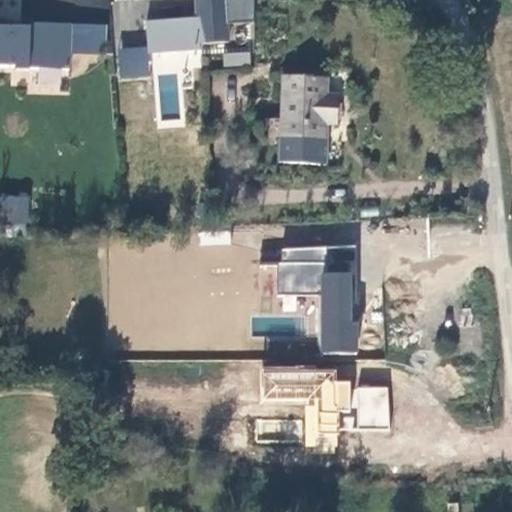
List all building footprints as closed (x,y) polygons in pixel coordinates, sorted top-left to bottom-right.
[(81,0),(80,22),(105,24),(108,0),(106,0),(81,0)] [(197,0),(201,44),(230,42),(227,0),(197,0)] [(0,21),(0,68),(11,69),(10,90),(66,93),(68,53),(105,54),(106,25),(0,21)] [(147,47),(116,48),(117,79),(148,77),(147,47)] [(224,51),(224,65),(250,65),(250,51),(224,51)] [(281,136),(326,139),(327,123),(332,123),(334,95),(329,95),(330,79),(285,76),(281,136)] [(0,222),(28,223),(28,195),(0,195),(0,222)] [(356,246),(327,245),(326,270),(355,271),(356,246)] [(318,353),(357,353),(357,320),(353,319),(354,273),(324,273),(324,247),(280,247),(280,267),(276,266),(275,294),(319,295),(318,353)] [(493,408),(485,318),(465,320),(466,335),(461,335),(462,351),(468,351),(473,410),(493,408)] [(337,429),(387,430),(389,386),(336,384),(336,368),(262,365),(261,399),(305,400),(303,449),(336,450),(337,429)]
